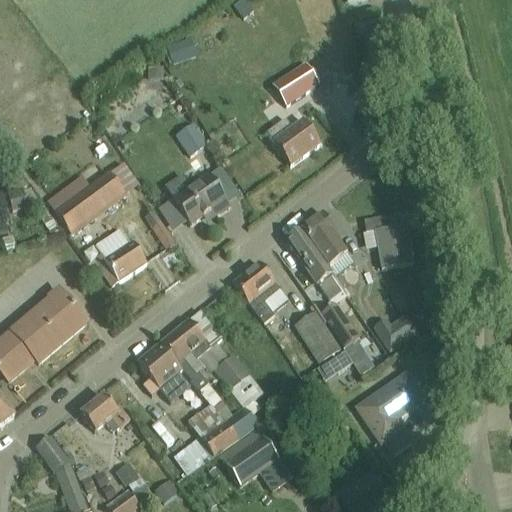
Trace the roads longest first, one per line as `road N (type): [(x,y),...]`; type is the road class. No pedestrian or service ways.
road 1 (residential): [(0,462),(78,378),(432,109)]
road 2 (tertiary): [(441,511),(469,439),(479,346),(467,243),(432,109)]
